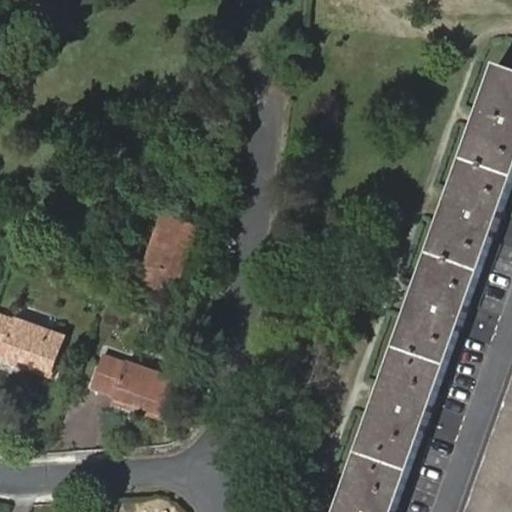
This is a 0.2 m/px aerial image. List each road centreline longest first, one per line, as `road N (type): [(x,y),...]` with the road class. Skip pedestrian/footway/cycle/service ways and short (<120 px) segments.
road 1 (residential): [(226,469),(277,75)]
road 2 (residential): [(226,469),(0,476)]
